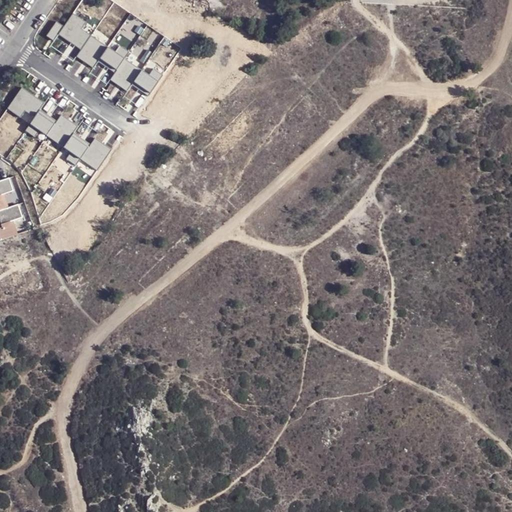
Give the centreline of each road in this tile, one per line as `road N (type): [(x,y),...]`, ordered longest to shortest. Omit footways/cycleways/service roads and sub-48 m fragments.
road 1 (track): [(511,452),(475,416),(306,330),(298,250),(229,232)]
road 2 (track): [(394,39),(424,76),(423,128),(352,212),(298,250)]
road 3 (track): [(511,22),(498,56),(470,86),(447,89),(424,76)]
